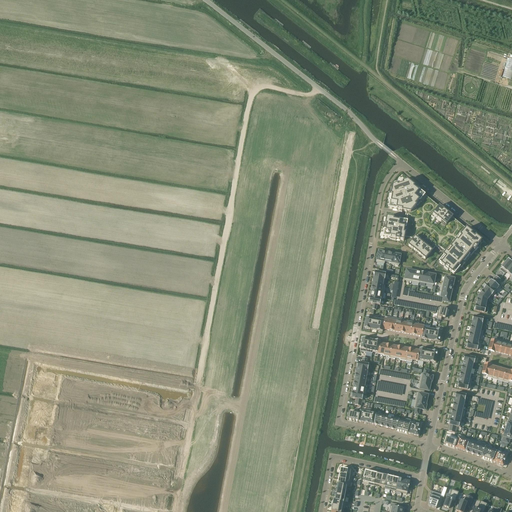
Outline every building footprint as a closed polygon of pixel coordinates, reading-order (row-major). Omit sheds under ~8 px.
[(511,59),(506,57),(501,76),(511,79),(511,59)] [(393,186),(388,209),(393,209),(393,210),(397,210),(397,209),(402,210),(402,211),(406,212),(411,213),(425,195),(419,190),(418,191),(413,187),(414,186),(408,181),(393,186)] [(439,207),(433,214),(437,218),(438,218),(437,218),(444,210),(440,206),(439,207)] [(444,210),(437,218),(438,218),(442,221),(448,213),(444,210)] [(442,221),(441,221),(446,225),(452,217),(453,217),(448,213),(442,221)] [(387,217),(383,237),(390,238),(391,237),(396,238),(396,240),(398,240),(399,240),(404,241),(405,237),(405,234),(404,233),(405,228),(406,229),(408,221),(406,221),(399,220),(399,221),(394,220),(394,219),(387,217)] [(444,256),(439,262),(445,267),(446,265),(450,268),(448,270),(454,275),(460,267),(459,266),(463,262),(464,263),(470,255),(469,254),(472,250),(475,251),(477,248),(477,247),(482,241),(466,228),(466,229),(447,253),(446,252),(443,255),(444,256)] [(413,240),(408,245),(413,249),(419,241),(415,237),(413,240)] [(419,241),(413,249),(417,252),(423,244),(419,241)] [(423,244),(417,252),(421,255),(421,256),(428,248),(427,248),(423,244)] [(421,255),(421,256),(426,259),(432,251),(428,247),(427,248),(428,248),(421,256),(421,255)] [(377,256),(376,262),(384,264),(385,262),(384,262),(386,253),(379,251),(378,256),(377,256)] [(386,253),(384,262),(385,262),(391,263),(392,263),(393,254),(386,253)] [(391,263),(391,265),(398,266),(399,262),(400,258),(400,255),(393,254),(392,263),(391,263)] [(511,262),(508,260),(499,270),(504,274),(506,272),(511,264),(511,262)] [(406,270),(404,281),(412,282),(414,272),(406,270)] [(375,272),(374,278),(385,280),(385,279),(386,274),(375,272)] [(414,272),(412,282),(419,284),(419,283),(421,273),(414,272)] [(421,273),(419,283),(426,284),(428,274),(426,274),(421,273)] [(428,274),(426,284),(433,286),(435,276),(428,274)] [(443,284),(453,286),(454,279),(444,277),(443,284)] [(373,279),(372,281),(373,282),(373,284),(384,286),(385,280),(385,279),(385,280),(374,278),(373,279)] [(487,285),(496,292),(497,293),(500,288),(497,285),(499,282),(494,279),(492,281),(491,280),(491,281),(490,281),(488,282),(489,283),(488,285),(487,285)] [(371,287),(371,289),(371,290),(372,290),(371,291),(384,293),(385,286),(384,286),(373,284),(372,287),(371,287)] [(442,284),(440,291),(442,292),(442,291),(451,293),(453,286),(443,284),(442,284)] [(487,285),(484,289),(491,295),(491,296),(492,297),(496,292),(487,285)] [(480,294),(478,296),(487,301),(491,296),(491,295),(484,289),(484,290),(482,291),(481,291),(480,293),(480,294)] [(370,294),(370,296),(370,297),(381,299),(383,300),(384,293),(371,291),(371,293),(370,294)] [(442,292),(441,297),(444,298),(443,302),(449,303),(451,293),(442,291),(442,292)] [(476,300),(476,302),(476,303),(477,303),(476,305),(485,307),(486,307),(487,301),(478,296),(477,300),(476,300)] [(370,297),(369,303),(373,304),(373,306),(375,306),(377,307),(377,305),(380,305),(381,299),(370,297)] [(476,305),(475,311),(487,314),(488,308),(486,307),(485,307),(476,305)] [(439,308),(436,319),(441,320),(442,317),(445,318),(447,310),(439,308)] [(367,316),(364,328),(370,329),(373,317),(367,316)] [(373,317),(370,329),(376,331),(379,318),(373,317)] [(379,318),(376,331),(377,331),(382,332),(383,330),(383,329),(385,320),(384,320),(379,318)] [(413,322),(411,335),(416,336),(419,324),(419,323),(413,322)] [(419,324),(416,336),(422,337),(424,328),(424,325),(419,324)] [(422,338),(421,339),(427,340),(428,340),(430,329),(424,328),(422,337),(422,338)] [(436,330),(433,341),(434,341),(440,343),(442,329),(436,328),(435,330),(436,330)] [(470,334),(469,337),(479,340),(481,340),(482,335),(480,334),(470,332),(470,334)] [(363,338),(360,351),(366,353),(369,339),(368,339),(363,338)] [(369,339),(366,353),(372,354),(373,353),(372,352),(375,340),(369,339)] [(375,340),(372,352),(373,353),(378,354),(380,344),(381,341),(375,340)] [(489,348),(489,351),(494,352),(494,351),(497,341),(491,340),(489,348)] [(497,341),(494,351),(499,353),(502,344),(503,341),(497,340),(497,341)] [(468,343),(466,348),(480,351),(481,345),(478,345),(468,343)] [(389,357),(389,358),(395,359),(395,358),(397,347),(391,346),(389,357)] [(400,359),(400,360),(406,361),(408,349),(403,348),(400,359)] [(419,351),(418,361),(423,362),(426,350),(425,350),(420,349),(419,351)] [(426,350),(423,362),(430,363),(430,362),(432,351),(426,350)] [(432,351),(430,362),(436,363),(438,352),(432,351)] [(465,356),(463,361),(473,364),(474,364),(476,358),(465,356)] [(358,362),(357,369),(368,371),(369,365),(366,364),(366,362),(364,362),(363,361),(362,363),(358,362)] [(484,366),(482,374),(487,375),(488,375),(490,366),(491,366),(485,364),(484,366)] [(487,375),(487,377),(492,378),(495,367),(490,366),(488,375),(487,375)] [(492,378),(492,379),(497,380),(501,369),(495,367),(492,378)] [(501,369),(497,380),(503,382),(506,370),(501,369)] [(506,370),(503,382),(507,383),(508,383),(508,382),(511,372),(506,370)] [(421,374),(419,382),(430,384),(431,382),(432,382),(433,377),(427,376),(428,374),(426,373),(424,373),(423,375),(421,374)] [(419,382),(418,389),(429,391),(430,384),(419,382)] [(459,383),(457,388),(470,391),(471,385),(470,385),(459,383)] [(72,396),(66,424),(77,426),(83,398),(84,398),(86,387),(72,385),(70,396),(72,396)] [(93,389),(91,399),(113,403),(113,402),(116,402),(116,406),(127,408),(129,393),(115,391),(114,393),(93,389)] [(352,392),(351,398),(356,399),(355,402),(362,403),(363,394),(352,392)] [(417,393),(415,400),(426,403),(428,396),(417,393)] [(145,399),(143,403),(152,408),(154,405),(145,399)] [(415,400),(413,408),(416,408),(415,410),(417,411),(419,411),(420,409),(425,410),(426,406),(426,403),(415,400)] [(143,403),(141,406),(150,411),(152,408),(143,403)] [(141,406),(139,409),(148,415),(150,411),(141,406)] [(139,409),(137,413),(146,418),(148,415),(139,409)] [(366,412),(363,423),(369,424),(371,413),(371,410),(366,409),(366,412)] [(452,411),(451,414),(463,417),(462,417),(464,417),(465,412),(463,411),(453,409),(452,411)] [(178,434),(176,441),(195,446),(197,440),(198,440),(203,422),(202,422),(204,415),(185,410),(183,417),(182,416),(177,434),(178,434)] [(137,413),(135,416),(142,420),(144,421),(146,418),(137,413)] [(349,413),(347,420),(358,422),(359,415),(349,413)] [(376,414),(374,425),(377,426),(380,426),(382,416),(376,414)] [(134,415),(129,422),(130,423),(138,428),(142,420),(135,416),(134,415)] [(382,416),(380,426),(383,427),(385,428),(388,417),(382,416)] [(388,417),(385,428),(388,429),(391,429),(393,418),(388,417)] [(391,429),(394,430),(396,431),(399,420),(393,418),(391,429)] [(405,421),(402,432),(407,434),(410,422),(411,422),(411,421),(405,419),(404,421),(405,421)] [(399,420),(396,431),(402,432),(405,421),(404,421),(399,420)] [(450,420),(449,425),(450,425),(449,428),(455,430),(456,427),(460,428),(461,422),(450,420)] [(410,422),(407,434),(413,435),(416,423),(411,422),(410,422)] [(130,423),(128,426),(137,431),(139,428),(138,428),(130,423)] [(416,423),(413,435),(419,437),(422,425),(416,423)] [(128,426),(126,430),(135,435),(137,431),(128,426)] [(126,430),(124,433),(133,438),(135,435),(126,430)] [(506,430),(502,441),(508,443),(510,439),(511,439),(511,431),(506,430)] [(124,433),(122,436),(131,441),(133,438),(124,433)] [(457,441),(454,448),(460,450),(464,438),(465,437),(459,435),(457,441)] [(447,438),(444,444),(454,448),(457,441),(447,438)] [(464,438),(460,450),(465,452),(469,440),(464,438)] [(469,440),(465,452),(468,453),(471,454),(475,442),(469,440)] [(471,454),(474,455),(476,456),(480,445),(481,444),(475,442),(471,454)] [(154,443),(142,463),(149,467),(148,467),(161,475),(161,474),(168,478),(180,457),(173,454),(174,453),(161,446),(154,443)] [(67,444),(57,463),(70,470),(70,469),(77,473),(87,454),(74,447),(73,448),(67,444)] [(476,456),(479,457),(482,458),(485,447),(480,445),(476,456)] [(485,447),(482,458),(487,460),(491,449),(491,450),(492,447),(486,445),(485,447)] [(491,449),(487,460),(492,462),(496,451),(491,450),(491,449)] [(496,451),(492,462),(498,464),(502,452),(497,450),(496,451)] [(502,452),(498,464),(503,466),(508,454),(502,452)] [(93,465),(93,486),(100,486),(100,487),(114,487),(114,466),(107,466),(107,465),(93,465)] [(340,471),(340,474),(352,477),(353,471),(351,471),(351,468),(347,467),(346,470),(341,469),(340,471),(340,470),(340,471)] [(363,478),(362,484),(368,485),(371,472),(368,471),(365,471),(364,477),(364,476),(363,478)] [(371,472),(368,485),(373,486),(377,474),(374,473),(372,472),(371,472)] [(377,474),(373,486),(379,488),(380,487),(379,487),(382,475),(378,474),(377,473),(377,474)] [(382,475),(379,487),(380,487),(385,488),(388,476),(382,475)] [(385,488),(384,489),(390,490),(393,478),(391,477),(388,476),(385,488)] [(393,478),(390,490),(396,492),(399,479),(397,478),(394,477),(394,478),(393,477),(393,478)] [(399,479),(396,492),(401,493),(404,480),(402,480),(399,479)] [(404,480),(401,493),(407,494),(409,487),(409,488),(409,486),(410,482),(404,480)] [(431,491),(428,504),(430,507),(436,509),(440,497),(444,498),(447,489),(443,487),(441,495),(431,491)] [(131,497),(130,511),(154,511),(156,498),(155,498),(155,491),(135,490),(135,497),(131,497)] [(447,497),(444,507),(449,509),(452,501),(455,502),(458,493),(452,490),(449,498),(447,497)] [(461,500),(456,511),(457,511),(463,511),(466,506),(469,507),(469,508),(473,498),(466,495),(466,496),(464,501),(461,500)] [(333,501),(332,505),(332,506),(343,508),(344,509),(346,503),(345,502),(345,503),(334,501),(334,500),(333,500),(333,501)] [(472,511),(480,511),(484,511),(487,504),(480,501),(477,509),(474,507),(472,511)] [(390,506),(389,511),(403,511),(404,511),(403,511),(404,509),(396,507),(397,504),(391,503),(390,506)]
